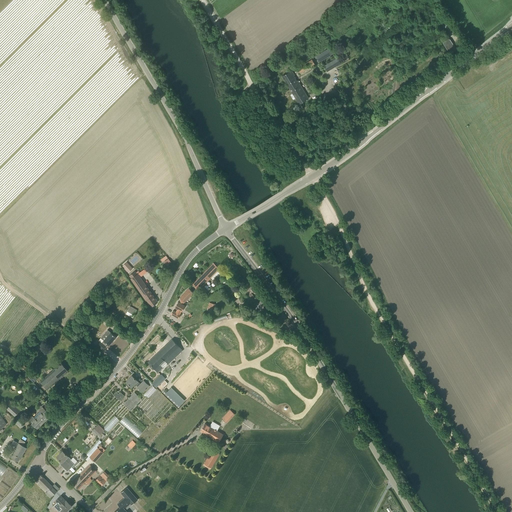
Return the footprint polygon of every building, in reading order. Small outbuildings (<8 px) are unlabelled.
[(457,50),(448,38),(442,42),(450,54),(457,50)] [(330,47),(315,56),(319,62),(333,54),(330,47)] [(342,47),(339,49),(343,57),(347,54),(342,47)] [(323,66),(326,70),(327,72),(341,63),(338,57),(323,66)] [(300,72),(307,67),(308,68),(315,64),(312,59),(298,68),(300,72)] [(293,73),(291,70),(282,76),(289,87),(296,82),(291,74),(293,73)] [(307,100),(296,82),(289,87),(293,95),(292,95),(294,98),(295,98),(299,104),(307,100)] [(198,290),(216,272),(219,269),(214,263),(192,285),(198,290)] [(128,275),(151,307),(158,302),(135,270),(128,275)] [(180,298),(181,299),(184,302),(194,293),(189,288),(180,298)] [(184,302),(181,299),(179,302),(178,302),(175,307),(178,309),(176,312),(173,311),(171,314),(178,318),(185,305),(183,304),(184,302)] [(209,302),(208,308),(216,311),(218,305),(209,302)] [(130,306),(128,311),(134,315),(137,310),(130,306)] [(102,343),(100,342),(97,345),(103,349),(108,344),(109,345),(116,336),(111,332),(108,330),(101,338),(104,340),(102,343)] [(148,362),(158,372),(165,365),(166,366),(182,350),(172,339),(148,362)] [(61,363),(41,381),(47,388),(68,371),(61,363)] [(19,368),(33,382),(37,378),(23,364),(19,368)] [(141,384),(137,381),(132,375),(126,382),(132,387),(134,384),(138,387),(143,392),(149,386),(144,381),(141,384)] [(162,375),(153,383),(156,386),(165,378),(162,375)] [(152,385),(145,394),(149,398),(156,389),(152,385)] [(164,389),(162,392),(178,407),(180,405),(164,389)] [(130,410),(141,399),(135,392),(124,403),(130,410)] [(9,411),(15,416),(19,411),(11,404),(10,405),(8,402),(2,408),(4,410),(3,410),(6,413),(8,411),(9,411)] [(34,418),(30,421),(37,429),(51,415),(43,408),(40,411),(41,412),(35,419),(34,418)] [(230,410),(222,418),(226,423),(235,414),(230,410)] [(103,428),(108,432),(119,419),(115,415),(103,428)] [(120,422),(138,438),(144,432),(125,415),(120,422)] [(92,429),(99,436),(105,430),(98,424),(92,429)] [(219,442),(223,434),(205,424),(200,431),(219,442)] [(17,447),(11,457),(18,461),(26,448),(14,440),(12,444),(17,447)] [(132,440),(127,445),(131,448),(136,443),(132,440)] [(98,448),(90,457),(95,462),(103,452),(98,448)] [(212,449),(204,463),(211,467),(220,454),(212,449)] [(57,457),(62,462),(60,464),(68,471),(69,469),(71,467),(74,464),(70,460),(71,459),(63,451),(57,457)] [(91,477),(96,471),(90,465),(80,475),(81,476),(79,478),(78,477),(72,484),(78,490),(85,483),(87,485),(92,480),(89,477),(90,476),(91,477)] [(36,479),(36,480),(36,481),(36,482),(37,482),(38,481),(48,490),(45,493),(50,497),(53,495),(57,491),(59,488),(54,484),(52,486),(42,477),(43,476),(42,474),(41,475),(40,474),(36,479)] [(102,477),(100,475),(95,480),(101,486),(108,478),(105,475),(102,477)] [(127,511),(124,508),(130,503),(132,505),(138,500),(127,487),(121,492),(125,497),(117,504),(120,507),(114,511),(127,511)] [(57,509),(59,511),(64,511),(66,511),(72,505),(67,500),(66,501),(61,496),(56,501),(57,502),(53,506),(57,510),(57,509)]
